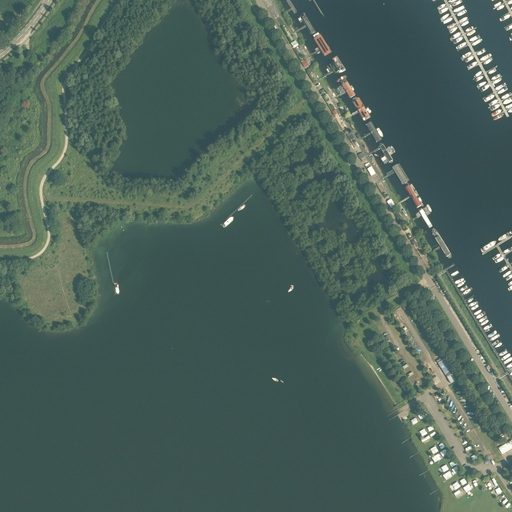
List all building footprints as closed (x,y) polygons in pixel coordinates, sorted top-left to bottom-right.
[(290,0),(288,0),(286,1),(294,14),(297,12),(290,0)] [(305,15),(301,17),(311,35),(315,32),(305,15)] [(320,35),(313,39),(324,57),(331,53),(320,35)] [(335,62),(329,66),(335,75),(341,71),(335,62)] [(345,79),(340,82),(350,99),(355,96),(345,79)] [(358,98),(352,102),(364,121),(370,117),(358,98)] [(371,122),(365,125),(377,143),(382,140),(371,122)] [(382,143),(378,145),(389,163),(393,161),(382,143)] [(397,165),(392,168),(402,186),(408,183),(397,165)] [(409,186),(405,189),(417,210),(422,207),(409,186)] [(422,209),(418,211),(429,228),(432,226),(422,209)] [(435,228),(431,231),(447,259),(452,256),(435,228)] [(438,362),(450,384),(455,381),(451,372),(453,371),(446,358),(438,362)] [(400,409),(400,408),(398,410),(387,417),(397,410),(400,409)] [(403,412),(402,412),(399,414),(389,420),(389,421),(398,415),(403,412)] [(511,444),(511,439),(498,448),(501,452),(511,444)] [(469,453),(474,450),(469,443),(464,447),(469,453)] [(435,447),(428,451),(431,456),(438,451),(435,447)] [(438,454),(431,458),(435,463),(441,459),(438,454)] [(444,474),(447,479),(452,476),(449,471),(444,474)] [(499,488),(493,491),(496,496),(502,493),(499,488)] [(457,499),(464,494),(460,489),(453,494),(457,499)]
